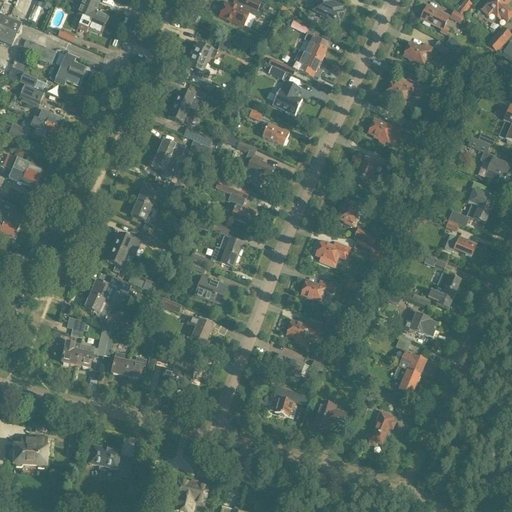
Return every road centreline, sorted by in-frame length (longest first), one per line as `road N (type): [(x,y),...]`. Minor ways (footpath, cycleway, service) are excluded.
road 1 (residential): [(211,435),(393,0)]
road 2 (residential): [(0,342),(147,0)]
road 3 (residential): [(404,493),(511,239)]
road 4 (residential): [(211,435),(0,383)]
road 5 (residential): [(404,493),(211,435)]
